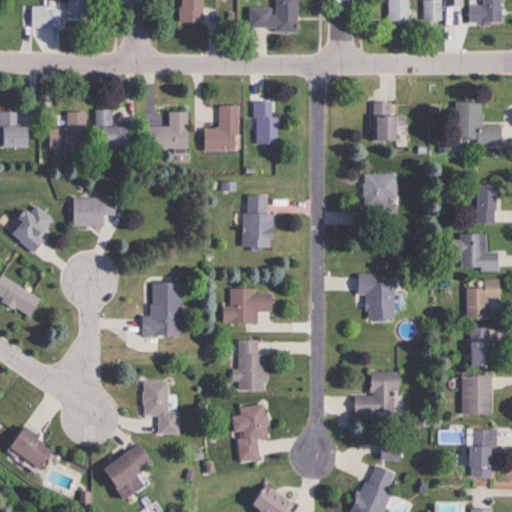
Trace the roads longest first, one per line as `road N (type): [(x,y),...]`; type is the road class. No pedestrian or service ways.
road 1 (residential): [(511,64),(0,60)]
road 2 (residential): [(320,64),(299,437)]
road 3 (residential): [(66,388),(91,335),(91,273)]
